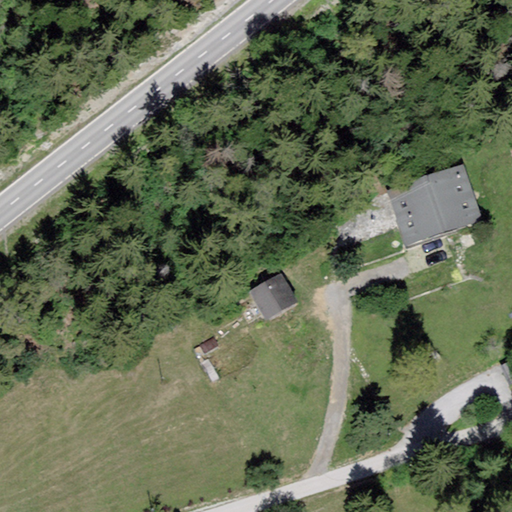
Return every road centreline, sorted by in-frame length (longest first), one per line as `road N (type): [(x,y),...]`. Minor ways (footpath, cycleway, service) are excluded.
road 1 (tertiary): [(0,212),(280,0)]
road 2 (residential): [(511,423),(230,511)]
